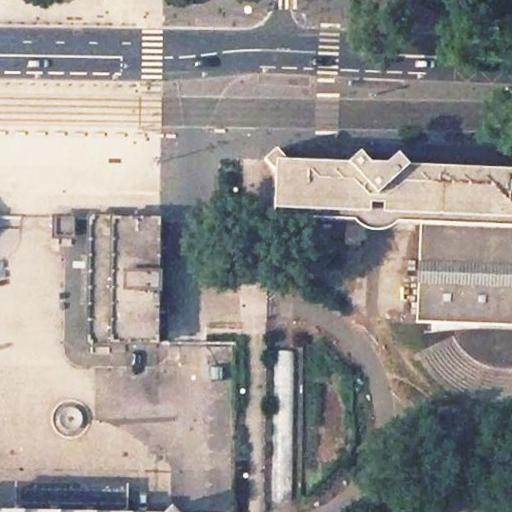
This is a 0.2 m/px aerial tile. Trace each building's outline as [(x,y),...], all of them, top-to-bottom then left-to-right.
[(405,26),(406,19),(387,18),(387,26),(405,26)] [(279,149),(267,161),(279,172),(277,215),(369,219),(421,222),(417,312),(511,316),(511,169),(408,166),(398,154),(385,164),(371,164),(364,152),(356,157),(350,162),(291,160),(279,149)] [(90,217),(88,342),(111,342),(157,343),(158,292),(159,270),(159,218),(112,217),(112,215),(92,214),(92,217),(90,217)] [(75,217),(55,216),(55,237),(74,237),(75,217)] [(0,511),(177,511),(172,506),(165,511),(127,511),(128,511),(125,509),(126,485),(17,484),(17,504),(12,508),(12,511),(0,510),(0,511)]
